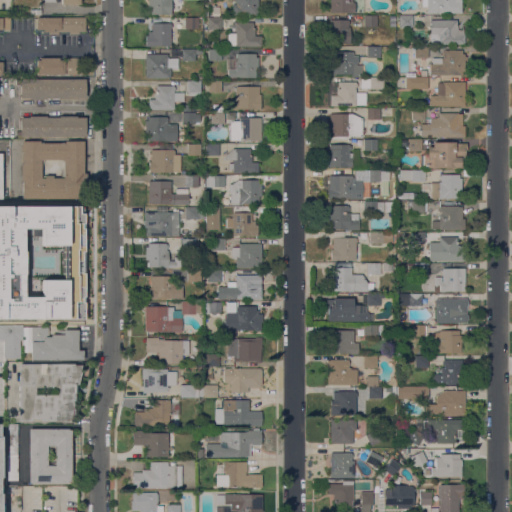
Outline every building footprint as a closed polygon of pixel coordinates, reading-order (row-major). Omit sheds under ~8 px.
[(170,0),(170,14),(150,14),(150,6),(147,6),(147,0),(170,0)] [(257,0),(257,14),(232,14),(232,0),(257,0)] [(329,0),(351,0),(352,2),(354,2),(354,12),(329,12),(329,0)] [(461,0),(461,12),(426,13),(426,0),(461,0)] [(363,15),(376,15),(376,26),(363,26),(363,15)] [(412,15),(412,27),(398,27),(398,15),(412,15)] [(36,17),(58,17),(58,16),(84,17),(84,31),(78,31),(78,34),(68,34),(69,31),(58,31),(58,34),(48,34),(48,32),(43,32),(43,29),(36,29),(36,17)] [(0,17),(9,17),(9,18),(11,18),(11,28),(1,28),(1,29),(0,29),(0,17)] [(207,29),(207,18),(221,17),(221,29),(207,29)] [(197,18),(197,28),(184,28),(184,18),(197,18)] [(347,19),(347,26),(349,26),(349,43),(326,43),(326,23),(329,23),(329,19),(347,19)] [(456,19),(456,24),(457,24),(457,30),(463,29),(463,33),(464,33),(464,44),(438,44),(438,33),(429,33),(429,19),(456,19)] [(252,21),(252,27),(254,27),(254,35),(260,35),(260,46),(227,46),(227,33),(235,33),(235,21),(252,21)] [(170,23),(170,29),(173,29),(172,33),(170,33),(170,37),(182,37),(182,46),(145,46),(145,35),(148,35),(148,31),(147,31),(147,23),(170,23)] [(365,46),(379,46),(379,57),(365,56),(365,46)] [(414,57),(414,56),(411,56),(411,46),(427,46),(427,57),(414,57)] [(201,49),(200,53),(195,53),(194,61),(181,60),(181,49),(201,49)] [(207,49),(221,49),(221,60),(207,60),(207,49)] [(461,49),(461,53),(463,53),(463,56),(466,56),(466,60),(464,60),(464,71),(461,71),(461,74),(429,74),(429,63),(431,63),(431,57),(442,57),(442,49),(461,49)] [(361,76),(351,76),(351,74),(336,74),(336,75),(327,74),(327,64),(333,64),(333,51),(352,51),(352,52),(353,52),(353,55),(358,55),(358,63),(356,63),(356,64),(361,64),(361,76)] [(167,53),(167,57),(177,57),(177,67),(170,67),(170,77),(144,77),(144,53),(167,53)] [(257,53),(257,69),(255,69),(255,77),(239,77),(239,78),(227,78),(227,68),(235,68),(235,53),(257,53)] [(39,59),(39,57),(58,57),(58,60),(68,60),(68,57),(78,57),(78,60),(84,60),(84,74),(36,74),(36,59),(39,59)] [(427,76),(427,89),(405,89),(405,76),(427,76)] [(382,77),(382,88),(369,88),(369,77),(382,77)] [(85,78),(85,98),(19,98),(19,78),(85,78)] [(200,81),(200,92),(199,92),(199,95),(186,95),(186,81),(200,81)] [(221,92),(208,92),(207,81),(221,81),(221,92)] [(355,81),(355,82),(356,82),(356,86),(355,86),(355,92),(366,92),(366,104),(355,104),(355,105),(326,105),(325,92),(328,92),(327,82),(337,82),(337,81),(355,81)] [(429,95),(436,94),(436,82),(441,82),(441,81),(464,81),(464,105),(429,105),(429,95)] [(173,85),(173,86),(174,86),(174,90),(173,90),(173,92),(183,92),(183,101),(172,101),(172,109),(147,109),(148,98),(154,98),(154,94),(155,94),(155,85),(173,85)] [(258,86),(258,94),(260,94),(260,109),(228,109),(228,99),(235,99),(235,91),(234,91),(234,87),(235,87),(235,86),(258,86)] [(212,112),(212,104),(222,104),(222,112),(212,112)] [(189,111),(195,111),(195,113),(200,113),(200,122),(198,122),(198,124),(181,123),(181,111),(182,111),(182,105),(189,105),(189,111)] [(366,108),(379,108),(379,119),(366,119),(366,108)] [(424,108),(424,119),(411,119),(411,108),(424,108)] [(224,112),(224,123),(210,123),(211,112),(224,112)] [(458,112),(458,113),(461,113),(461,125),(464,125),(464,136),(420,136),(420,123),(429,123),(429,117),(435,117),(435,116),(437,116),(437,114),(438,114),(438,112),(458,112)] [(329,125),(329,113),(351,113),(362,118),(362,136),(327,136),(327,125),(329,125)] [(15,135),(15,131),(19,131),(19,117),(28,117),(28,115),(46,115),(46,117),(58,117),(58,115),(76,115),(76,117),(85,117),(85,136),(15,135)] [(165,116),(165,118),(167,118),(167,123),(176,123),(176,140),(145,140),(145,135),(147,135),(147,133),(145,133),(144,120),(146,120),(146,116),(165,116)] [(261,117),(260,141),(235,141),(235,130),(238,130),(238,117),(261,117)] [(376,150),(363,150),(363,138),(376,138),(376,150)] [(421,150),(408,150),(408,138),(421,138),(421,150)] [(21,198),(21,140),(40,140),(40,142),(64,142),(64,140),(83,140),(83,173),(86,173),(86,198),(21,198)] [(431,146),(432,141),(467,143),(466,150),(465,150),(465,159),(462,159),(462,168),(422,167),(423,154),(426,154),(426,146),(431,146)] [(186,144),(200,144),(200,155),(186,155),(186,144)] [(218,155),(205,155),(205,144),(218,144),(218,155)] [(327,149),(329,149),(329,144),(351,144),(351,149),(348,149),(348,152),(351,152),(351,167),(327,167),(327,149)] [(250,148),(250,153),(251,153),(251,162),(257,162),(257,173),(232,172),(232,170),(228,170),(228,163),(232,163),(232,159),(224,159),(224,155),(232,148),(250,148)] [(173,171),(148,171),(148,161),(150,161),(150,149),(173,149),(173,171)] [(366,169),(379,169),(379,170),(379,180),(379,181),(366,181),(366,169)] [(388,170),(388,180),(379,180),(379,170),(388,170)] [(424,170),(424,181),(411,181),(411,179),(399,179),(399,170),(424,170)] [(438,182),(438,181),(440,181),(440,179),(439,179),(439,175),(440,175),(440,174),(458,174),(458,177),(461,177),(461,190),(458,190),(458,198),(438,198),(438,197),(430,197),(430,182),(438,182)] [(184,175),(198,175),(198,186),(184,186),(184,175)] [(224,175),(224,186),(205,186),(205,175),(224,175)] [(362,198),(327,198),(327,188),(328,188),(328,175),(352,175),(352,180),(362,180),(362,198)] [(258,179),(258,183),(261,183),(261,196),(258,196),(258,203),(230,203),(230,205),(221,205),(221,196),(230,196),(230,192),(228,192),(229,184),(231,184),(237,179),(258,179)] [(170,193),(175,193),(175,188),(188,188),(188,203),(148,204),(148,180),(170,180),(170,193)] [(376,201),(392,201),(392,211),(376,211),(376,212),(364,212),(363,201),(376,201)] [(424,201),(424,212),(411,212),(411,201),(424,201)] [(349,210),(348,210),(348,212),(350,212),(350,213),(358,213),(358,229),(329,229),(329,221),(326,222),(326,209),(330,209),(330,205),(348,205),(348,206),(349,206),(349,210)] [(430,220),(438,220),(438,205),(462,205),(461,218),(464,218),(464,230),(439,229),(439,228),(430,228),(430,220)] [(184,207),(202,207),(202,221),(197,221),(197,218),(185,218),(184,207)] [(219,207),(219,229),(205,229),(205,207),(219,207)] [(178,211),(178,235),(143,235),(143,211),(178,211)] [(232,217),(231,217),(231,212),(251,212),(251,221),(254,221),(254,224),(257,224),(257,235),(232,235),(232,217)] [(330,249),(332,249),(332,237),(333,237),(333,231),(344,231),(344,237),(355,237),(355,238),(356,238),(356,242),(355,242),(355,260),(330,260),(330,249)] [(382,231),(382,233),(392,233),(392,243),(369,243),(369,231),(382,231)] [(424,243),(411,243),(411,232),(424,232),(424,243)] [(72,251),(55,250),(56,236),(73,237),(72,251)] [(439,236),(456,236),(456,241),(458,241),(458,250),(464,250),(464,260),(438,260),(438,259),(429,259),(429,257),(420,257),(420,247),(428,247),(428,243),(434,243),(434,242),(437,242),(437,237),(439,237),(439,236)] [(195,239),(195,250),(181,250),(181,238),(195,239)] [(224,239),(224,250),(210,250),(211,239),(224,239)] [(42,255),(33,255),(33,242),(43,242),(42,255)] [(167,243),(167,248),(166,248),(166,250),(168,250),(168,260),(173,260),(173,256),(180,256),(180,266),(175,266),(175,267),(146,267),(147,262),(148,259),(145,259),(145,246),(147,246),(147,242),(167,243)] [(231,247),(238,247),(238,243),(261,243),(260,267),(235,267),(235,258),(231,258),(231,247)] [(200,281),(186,281),(187,259),(200,259),(200,281)] [(379,262),(380,274),(366,274),(366,262),(379,262)] [(392,262),(392,271),(382,271),(382,262),(392,262)] [(428,262),(427,274),(414,274),(414,262),(428,262)] [(351,266),(351,274),(361,274),(367,282),(373,282),(373,289),(366,289),(366,291),(332,291),(332,266),(351,266)] [(47,276),(51,276),(51,271),(65,271),(65,267),(85,267),(85,284),(68,284),(68,286),(64,286),(64,292),(47,293),(47,276)] [(433,276),(441,276),(441,267),(465,268),(464,291),(439,291),(439,284),(433,284),(433,276)] [(27,268),(36,268),(36,273),(41,273),(41,297),(28,297),(27,268)] [(207,270),(221,270),(221,281),(207,281),(207,270)] [(226,286),(226,281),(234,281),(234,274),(253,274),(253,279),(254,279),(254,288),(260,288),(260,299),(216,298),(217,286),(226,286)] [(182,299),(172,299),(172,298),(154,298),(154,299),(148,299),(148,288),(150,288),(150,275),(173,275),(173,286),(182,286),(182,299)] [(421,305),(408,305),(408,296),(401,296),(401,291),(407,291),(407,293),(421,292),(421,294),(421,305)] [(366,294),(383,294),(383,297),(379,297),(379,305),(366,305),(366,294)] [(326,322),(327,313),(326,313),(326,299),(332,299),(332,298),(352,298),(352,305),(361,305),(361,311),(368,311),(368,322),(326,322)] [(466,298),(466,300),(467,300),(467,306),(466,305),(466,314),(467,314),(467,319),(465,322),(435,322),(435,303),(434,303),(434,299),(435,299),(435,298),(466,298)] [(180,302),(180,300),(194,300),(194,302),(203,302),(203,312),(195,312),(195,313),(181,313),(180,313),(180,302)] [(203,302),(221,302),(221,312),(203,312),(203,302)] [(235,302),(235,305),(255,305),(255,309),(257,309),(257,313),(261,313),(261,321),(260,321),(260,330),(254,330),(254,329),(239,329),(239,330),(225,330),(225,325),(223,325),(223,317),(225,317),(225,313),(225,302),(235,302)] [(28,305),(28,303),(33,303),(33,305),(63,305),(63,303),(86,303),(86,312),(85,312),(85,322),(11,322),(12,305),(28,305)] [(171,310),(171,317),(181,317),(181,330),(144,331),(144,306),(167,305),(167,307),(173,307),(173,310),(171,310)] [(376,335),(362,335),(362,324),(376,324),(376,335)] [(385,324),(386,327),(388,327),(388,330),(385,331),(385,334),(378,334),(378,324),(385,324)] [(424,324),(424,335),(411,335),(411,324),(424,324)] [(7,326),(20,326),(20,358),(7,358),(7,326)] [(30,359),(30,326),(43,326),(48,326),(48,336),(50,336),(50,334),(63,334),(63,329),(77,329),(77,349),(82,349),(82,359),(31,359),(30,359)] [(353,342),(357,342),(357,353),(347,353),(347,352),(327,352),(327,330),(353,330),(353,342)] [(426,344),(428,344),(428,333),(431,333),(437,331),(439,331),(439,330),(458,330),(458,334),(460,334),(460,352),(436,352),(436,353),(426,353),(426,344)] [(188,354),(181,354),(181,363),(157,363),(157,352),(145,351),(145,337),(157,337),(157,338),(163,338),(163,339),(188,340),(188,354)] [(261,348),(260,348),(260,362),(254,362),(254,360),(232,360),(232,355),(227,355),(227,338),(254,338),(254,337),(261,337),(261,348)] [(218,365),(205,365),(204,353),(218,353),(218,365)] [(376,356),(376,367),(363,367),(363,356),(376,356)] [(427,356),(427,366),(414,367),(414,356),(427,356)] [(440,373),(440,367),(443,367),(443,364),(442,364),(442,359),(461,358),(461,362),(464,362),(465,379),(461,379),(461,383),(432,384),(432,373),(440,373)] [(326,360),(329,360),(329,359),(347,359),(347,361),(348,361),(348,365),(347,365),(347,367),(350,367),(350,369),(356,369),(356,384),(326,384),(326,360)] [(40,420),(40,418),(31,418),(31,421),(17,420),(18,362),(73,363),(73,364),(81,364),(77,384),(74,384),(73,419),(64,419),(64,421),(40,420)] [(166,368),(166,371),(176,371),(176,385),(166,384),(166,386),(167,386),(167,389),(166,389),(166,391),(148,391),(148,392),(141,392),(142,367),(166,368)] [(260,367),(260,369),(261,369),(261,386),(247,386),(247,391),(230,391),(230,382),(223,382),(223,367),(260,367)] [(377,387),(368,386),(368,385),(366,385),(366,375),(377,375),(377,387)] [(216,384),(216,397),(180,397),(180,384),(216,384)] [(380,398),(367,397),(368,386),(377,387),(381,387),(380,398)] [(428,387),(428,398),(397,397),(397,387),(428,387)] [(336,391),(336,390),(355,390),(355,392),(356,392),(356,396),(355,396),(355,414),(329,414),(329,400),(332,400),(332,391),(336,391)] [(464,414),(424,414),(424,404),(435,403),(435,394),(441,391),(441,390),(464,390),(464,414)] [(169,414),(168,426),(134,426),(134,423),(133,423),(133,413),(134,413),(134,411),(143,411),(143,407),(151,407),(152,399),(170,399),(169,414)] [(214,408),(222,408),(222,399),(248,399),(248,410),(260,410),(260,426),(246,426),(246,423),(233,423),(233,424),(221,424),(221,423),(214,423),(214,408)] [(329,418),(355,419),(355,429),(352,429),(352,437),(356,437),(356,440),(352,440),(352,443),(329,443),(329,418)] [(461,419),(461,426),(460,426),(460,429),(454,429),(454,442),(436,442),(436,428),(427,428),(427,419),(461,419)] [(6,424),(17,424),(17,485),(6,485),(6,424)] [(423,434),(418,445),(412,442),(409,446),(403,442),(406,436),(399,433),(404,424),(411,428),(423,434)] [(28,483),(28,428),(70,428),(70,483),(28,483)] [(132,430),(143,429),(143,432),(167,432),(167,456),(165,456),(161,457),(161,456),(156,456),(156,457),(154,457),(154,456),(150,456),(150,457),(147,457),(147,456),(144,456),(144,444),(132,444),(132,430)] [(219,443),(219,431),(246,431),(246,429),(252,429),(258,429),(260,430),(260,445),(250,444),(249,457),(205,456),(205,443),(219,443)] [(375,429),(381,439),(370,445),(364,434),(375,429)] [(418,471),(409,456),(411,455),(410,450),(414,449),(415,453),(421,450),(428,465),(418,471)] [(382,456),(376,466),(365,460),(370,450),(382,456)] [(351,452),(351,453),(352,453),(352,458),(351,458),(351,460),(353,460),(353,477),(329,477),(330,462),(328,462),(328,458),(329,458),(330,452),(351,452)] [(439,453),(458,453),(458,458),(461,458),(461,461),(461,465),(460,476),(436,476),(436,467),(439,467),(439,453)] [(400,465),(392,475),(383,469),(391,458),(400,465)] [(167,461),(167,465),(170,465),(170,462),(174,462),(174,465),(181,465),(181,487),(132,487),(132,471),(141,471),(141,469),(149,469),(149,461),(167,461)] [(224,474),(224,470),(222,470),(222,461),(246,461),(246,471),(244,471),(244,474),(247,474),(247,473),(261,473),(261,487),(246,487),(246,485),(215,485),(215,474),(224,474)] [(352,502),(353,502),(353,506),(352,506),(352,508),(334,507),(334,502),(332,502),(333,494),(326,494),(327,483),(341,483),(341,480),(352,480),(352,502)] [(439,511),(439,509),(437,509),(438,501),(439,483),(465,484),(465,490),(462,490),(461,498),(458,498),(458,511),(439,511)] [(405,484),(405,486),(407,486),(407,485),(411,485),(411,486),(412,486),(413,504),(409,504),(409,507),(397,507),(397,505),(389,505),(389,484),(405,484)] [(139,511),(139,509),(136,509),(136,510),(130,510),(130,500),(131,500),(131,491),(156,492),(155,505),(162,505),(162,511),(139,511)] [(359,511),(359,508),(360,508),(360,498),(358,498),(358,494),(360,494),(360,491),(372,491),(372,504),(369,504),(369,511),(359,511)] [(430,504),(419,504),(419,491),(430,491),(430,504)] [(223,494),(223,493),(261,493),(261,511),(215,511),(215,506),(230,506),(230,503),(223,503),(215,503),(215,494),(223,494)] [(177,511),(177,503),(165,503),(165,511),(177,511)]
